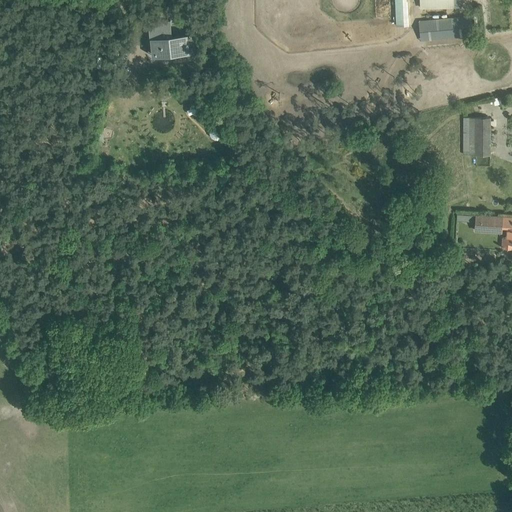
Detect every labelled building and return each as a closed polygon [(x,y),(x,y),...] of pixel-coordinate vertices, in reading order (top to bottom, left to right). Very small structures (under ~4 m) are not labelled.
[(409,23),(408,0),(395,0),(396,24),(409,23)] [(418,0),(419,9),(460,6),(460,0),(418,0)] [(174,6),(160,8),(161,16),(175,14),(174,6)] [(419,20),(421,41),(472,36),(470,15),(419,20)] [(170,20),(148,22),(149,26),(149,25),(150,33),(150,37),(152,54),(163,53),(189,50),(188,33),(172,35),(170,20)] [(498,97),(500,108),(507,107),(505,96),(498,97)] [(469,118),(470,154),(490,154),(490,117),(469,118)] [(476,215),(475,230),(501,231),(502,224),(502,217),(476,215)] [(502,237),(502,246),(503,246),(503,248),(511,248),(511,222),(507,223),(507,224),(507,237),(502,237)]
